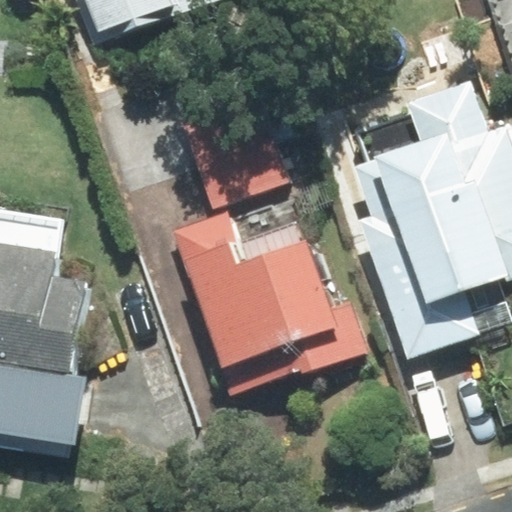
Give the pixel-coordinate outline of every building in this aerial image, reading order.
[(77,0),(93,45),(218,0),(77,0)] [(511,123),(488,132),(470,81),(406,103),(419,141),(373,157),(374,160),(354,167),(371,217),(359,221),(407,360),(480,335),(479,332),(511,320),(511,318),(500,285),(511,281),(511,123)] [(263,102),(187,128),(215,208),(291,181),(263,102)] [(302,369),(304,374),(366,351),(349,305),(332,311),(299,220),(238,242),(228,212),(174,231),(233,394),(302,369)] [(0,448),(74,461),(88,376),(69,373),(83,285),(49,280),(58,225),(0,215),(0,448)]
